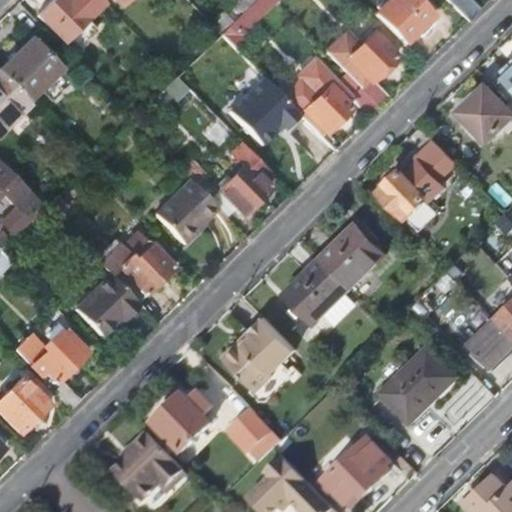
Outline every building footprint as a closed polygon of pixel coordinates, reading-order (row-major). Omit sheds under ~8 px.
[(54,0),(38,16),(65,44),(105,4),(101,0),(54,0)] [(418,0),(392,0),(376,16),(406,46),(434,18),(418,0)] [(446,0),(469,23),(483,9),(473,0),(446,0)] [(220,34),(236,51),(247,40),(231,24),(220,34)] [(343,57),(336,63),(362,89),(381,109),(391,99),(374,82),(397,58),(380,40),(384,36),(375,26),(370,31),(343,57)] [(32,41),(0,71),(0,72),(29,102),(61,71),(32,41)] [(197,41),(188,50),(195,58),(205,49),(197,41)] [(511,65),(502,75),(511,85),(511,65)] [(0,137),(32,106),(29,102),(0,72),(0,137)] [(176,77),(154,99),(160,104),(170,96),(183,110),(195,97),(176,77)] [(285,133),(300,116),(286,102),(265,80),(229,114),(262,148),(281,129),(285,133)] [(286,101),(300,116),(304,114),(324,134),(326,136),(352,110),(345,102),(340,96),(344,90),(336,81),(317,101),(302,85),(286,101)] [(462,114),(491,143),(511,121),(511,113),(488,88),(462,114)] [(357,105),(371,120),(381,109),(362,89),(353,97),(357,105)] [(340,96),(345,102),(351,98),(344,90),(340,96)] [(104,123),(113,132),(124,121),(116,112),(104,123)] [(300,116),(317,134),(321,137),(324,134),(304,114),(300,116)] [(227,143),(233,137),(217,120),(210,126),(227,143)] [(441,147),(421,126),(410,138),(430,159),(441,147)] [(308,144),(326,163),(336,153),(321,137),(317,134),(308,144)] [(224,188),(222,190),(245,214),(269,191),(263,185),(272,177),(242,146),(234,154),(246,167),(232,180),(224,188)] [(178,167),(191,180),(198,188),(210,177),(189,156),(178,167)] [(401,173),(380,194),(406,221),(428,199),(431,202),(444,189),(420,164),(406,178),(401,173)] [(232,180),(228,175),(220,183),(224,188),(232,180)] [(191,180),(155,215),(184,245),(199,230),(197,228),(219,209),(198,188),(191,180)] [(488,192),(507,212),(511,206),(511,196),(499,182),(488,192)] [(52,199),(44,206),(50,212),(55,217),(66,206),(56,195),(52,199)] [(511,223),(507,218),(483,243),(489,250),(511,226),(511,223)] [(358,224),(323,259),(354,291),(389,257),(358,224)] [(123,245),(120,242),(99,262),(115,279),(138,303),(173,269),(150,244),(149,245),(137,233),(123,245)] [(0,271),(11,261),(0,249),(0,271)] [(323,259),(287,295),(318,326),(354,291),(323,259)] [(115,279),(79,313),(105,341),(123,323),(127,326),(144,309),(138,303),(115,279)] [(511,307),(498,322),(511,336),(511,307)] [(243,341),(225,359),(259,394),(277,377),(274,374),(299,351),(267,318),(251,335),(255,338),(247,345),(243,341)] [(497,321),(471,346),(492,368),(511,348),(511,336),(498,322),(497,321)] [(41,346),(30,335),(16,348),(43,375),(46,371),(57,383),(87,353),(66,331),(55,342),(50,338),(41,346)] [(430,348),(383,395),(410,423),(432,402),(435,404),(460,379),(430,348)] [(0,400),(0,412),(20,434),(50,405),(23,378),(0,400)] [(65,383),(55,393),(72,411),(83,401),(65,383)] [(184,393),(154,424),(185,456),(215,426),(206,416),(215,408),(200,393),(191,402),(184,393)] [(232,431),(252,454),(275,433),(255,410),(232,431)] [(376,429),(394,448),(403,439),(385,421),(376,429)] [(138,452),(119,472),(148,503),(166,485),(171,490),(189,474),(151,434),(136,449),(138,452)] [(370,441),(326,483),(349,506),(359,497),(364,501),(393,474),(388,468),(392,464),(370,441)] [(273,478),(251,502),(260,511),(281,511),(283,510),(284,511),(286,511),(294,504),(302,511),(336,511),(338,511),(285,458),(270,474),(273,478)] [(498,476),(468,503),(476,511),(511,511),(511,488),(511,490),(498,476)]
